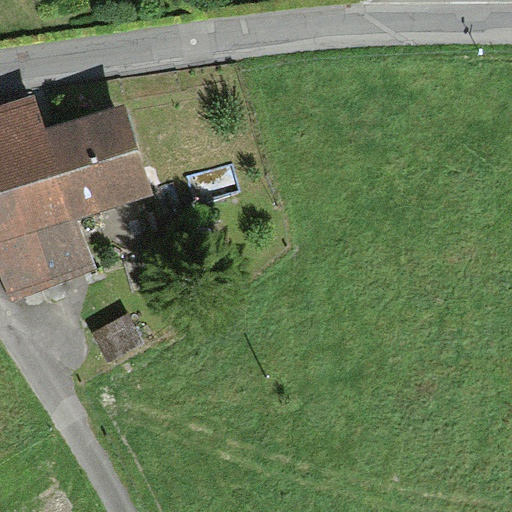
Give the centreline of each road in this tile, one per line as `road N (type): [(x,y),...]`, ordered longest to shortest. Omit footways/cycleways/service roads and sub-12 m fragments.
road 1 (residential): [(0,62),(333,16),(474,7)]
road 2 (residential): [(125,511),(0,318)]
